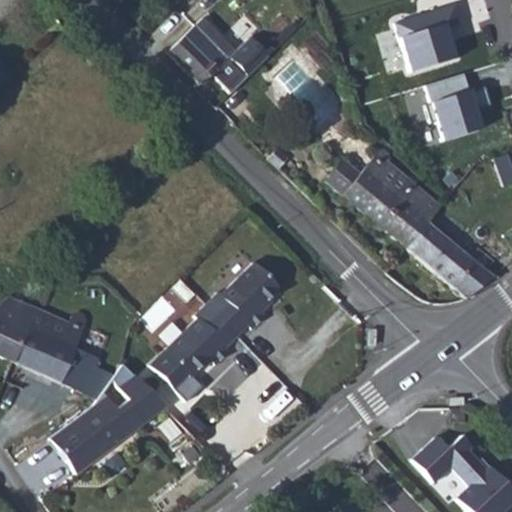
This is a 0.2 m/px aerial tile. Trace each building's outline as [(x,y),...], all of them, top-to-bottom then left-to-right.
[(451,41),(447,42),(443,30),(459,25),(453,5),(392,24),(408,74),(457,59),(451,41)] [(228,94),(266,57),(246,38),(233,51),(200,18),(166,52),(200,87),(211,76),(228,94)] [(461,75),(423,86),(428,104),(422,106),(428,125),(433,123),(440,143),(478,131),(472,111),(488,106),(482,88),(466,92),(461,75)] [(275,148),(265,160),(277,170),(287,158),(275,148)] [(322,182),(404,248),(425,223),(439,206),(387,162),(388,159),(388,156),(379,150),(357,175),(341,162),(339,162),(322,182)] [(404,248),(464,299),(491,278),(484,272),(468,259),(425,223),(404,248)] [(477,248),(468,259),(484,272),(493,260),(477,248)] [(161,352),(188,379),(208,359),(214,366),(228,352),(224,348),(246,326),(250,330),(264,316),(258,310),(277,290),(251,264),(218,296),(215,293),(191,317),(194,320),(161,352)] [(0,302),(0,357),(9,362),(23,329),(26,331),(35,309),(7,296),(0,302)] [(23,329),(9,362),(81,394),(96,360),(72,349),(84,322),(83,318),(81,316),(77,314),(73,314),(70,317),(68,323),(35,309),(26,331),(23,329)] [(130,433),(162,408),(120,366),(91,406),(47,439),(74,475),(122,439),(116,432),(124,426),(130,433)] [(464,424),(463,408),(448,409),(448,424),(464,424)] [(116,432),(122,439),(130,433),(124,426),(116,432)] [(433,438),(409,461),(431,484),(448,468),(466,488),(453,499),(464,511),(501,511),(511,502),(511,494),(487,468),(484,471),(466,452),(469,448),(458,437),(444,449),(433,438)]
